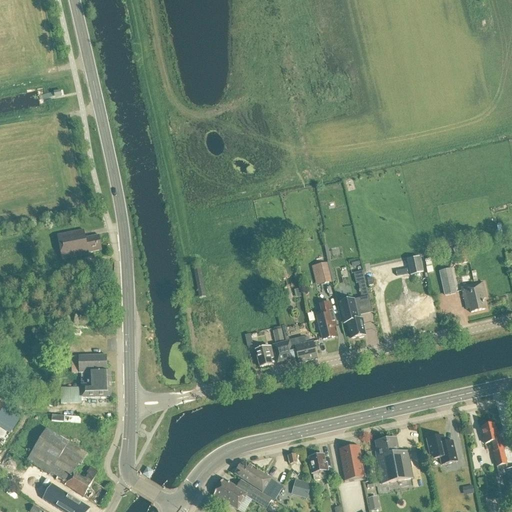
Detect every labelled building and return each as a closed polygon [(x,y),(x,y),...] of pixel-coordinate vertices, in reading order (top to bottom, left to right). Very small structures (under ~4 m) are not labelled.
[(85,239),(84,232),(57,237),(61,261),(88,256),(87,254),(101,251),(99,237),(85,239)] [(466,258),(467,258),(464,247),(453,250),(454,259),(458,258),(458,262),(455,263),(456,266),(467,264),(466,258)] [(406,261),(410,277),(422,274),(418,259),(406,261)] [(425,261),(428,275),(433,274),(430,260),(425,261)] [(320,266),(322,273),(325,285),(332,283),(327,265),(320,266)] [(193,272),(199,300),(206,299),(200,270),(193,272)] [(439,273),(445,297),(457,294),(452,270),(439,273)] [(365,283),(363,273),(356,274),(359,284),(365,283)] [(483,300),(485,300),(482,285),(461,289),(466,311),(469,310),(470,314),(485,311),(483,300)] [(409,290),(392,294),(396,313),(397,317),(399,325),(417,321),(409,290)] [(353,301),(338,305),(343,325),(347,324),(351,340),(358,339),(359,339),(363,339),(364,337),(365,337),(363,327),(364,327),(362,320),(358,321),(353,301)] [(332,328),(336,327),(331,304),(319,307),(322,317),(317,318),(323,341),(334,338),(332,328)] [(224,321),(206,324),(214,364),(232,360),(228,342),(230,341),(230,338),(227,338),(224,321)] [(273,333),(275,344),(284,342),(281,331),(273,333)] [(288,343),(273,347),(277,365),(297,360),(299,365),(317,361),(312,343),(305,345),(304,339),(288,343)] [(261,350),(255,352),(259,369),(272,366),(270,360),(271,360),(273,359),(270,348),(268,348),(267,346),(261,348),(261,350)] [(0,370),(5,372),(9,360),(0,356),(0,370)] [(79,375),(81,375),(82,399),(111,398),(111,393),(113,392),(113,389),(111,389),(110,373),(107,373),(106,357),(78,358),(79,375)] [(79,387),(60,388),(60,404),(80,403),(79,387)] [(496,434),(494,426),(481,429),(485,445),(492,444),(494,453),(493,453),(494,460),(496,460),(497,468),(495,468),(496,474),(508,471),(504,451),(502,451),(500,442),(498,433),(496,434)] [(65,487),(99,508),(108,493),(92,483),(98,474),(82,464),(87,456),(46,431),(26,462),(49,476),(50,474),(67,484),(65,487)] [(440,459),(441,466),(441,467),(456,463),(452,443),(444,445),(443,438),(426,441),(431,461),(440,459)] [(398,454),(395,440),(376,443),(377,451),(376,451),(382,483),(413,478),(408,452),(398,454)] [(365,479),(359,448),(339,451),(344,482),(365,479)] [(324,465),(323,456),(309,459),(312,475),(314,474),(315,482),(326,480),(324,472),(328,472),(327,464),(324,465)] [(241,465),(234,476),(262,494),(275,503),(279,497),(283,489),(271,481),(245,464),(241,465)] [(223,481),(213,497),(237,511),(238,511),(247,497),(266,510),(271,502),(262,496),(239,482),(235,488),(223,481)] [(307,500),(312,485),(296,481),(292,496),(307,500)] [(59,511),(89,511),(90,510),(52,487),(43,501),(59,511)] [(472,487),(462,489),(464,496),(474,495),(472,487)] [(376,498),(367,500),(369,511),(371,511),(379,511),(376,498)]
